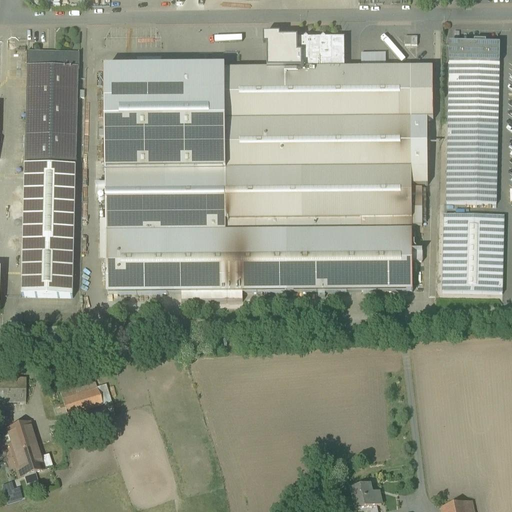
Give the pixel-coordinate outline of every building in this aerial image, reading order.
[(297,57),(297,41),(280,41),(279,38),(264,38),(264,48),(268,48),(268,72),(301,72),(301,57),(297,57)] [(320,41),(309,41),(306,38),(303,41),(297,41),(297,57),(301,57),(301,72),(327,72),(327,64),(332,64),(332,41),(331,41),(326,41),(323,38),(320,41)] [(343,40),(343,41),(332,41),(331,41),(332,41),(332,64),(327,64),(327,72),(345,72),(344,42),(345,42),(345,40),(343,40)] [(500,46),(450,45),(449,64),(499,65),(500,46)] [(78,54),(28,53),(28,52),(27,52),(27,69),(78,70),(79,70),(79,54),(78,54)] [(499,65),(449,64),(448,125),(498,126),(499,65)] [(78,70),(28,69),(25,168),(76,170),(78,70)] [(268,72),(225,73),(225,71),(105,72),(106,188),(106,222),(106,235),(287,233),(287,222),(361,222),(361,234),(412,233),(412,228),(412,211),(412,190),(412,187),(411,122),(427,122),(433,122),(433,71),(345,72),(327,72),(301,72),(268,72)] [(427,122),(411,122),(412,187),(428,187),(427,122)] [(498,126),(448,125),(446,205),(496,206),(498,126)] [(76,170),(25,168),(23,248),(74,249),(76,170)] [(106,188),(96,188),(96,198),(98,198),(98,222),(106,222),(106,188)] [(422,190),(412,190),(412,211),(422,211),(422,190)] [(422,211),(412,211),(412,228),(422,228),(422,211)] [(504,218),(444,217),(442,294),(502,296),(504,218)] [(361,222),(287,222),(287,233),(106,235),(107,296),(413,293),(412,263),(412,253),(412,233),(361,234),(361,222)] [(74,249),(23,248),(22,298),(73,299),(74,249)] [(422,253),(412,253),(412,263),(422,263),(422,253)] [(25,381),(0,380),(0,404),(25,405),(25,381)] [(96,388),(61,399),(65,410),(99,399),(96,388)] [(29,425),(5,433),(0,434),(0,452),(11,449),(20,479),(44,471),(29,425)] [(370,487),(351,491),(355,511),(357,511),(381,507),(379,494),(372,495),(370,487)] [(473,511),(471,503),(442,510),(442,511),(473,511)]
